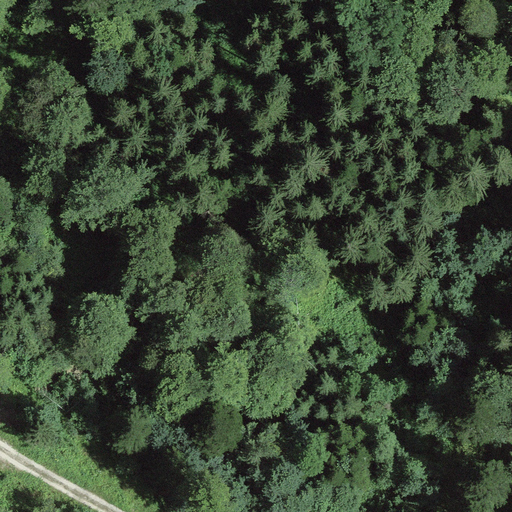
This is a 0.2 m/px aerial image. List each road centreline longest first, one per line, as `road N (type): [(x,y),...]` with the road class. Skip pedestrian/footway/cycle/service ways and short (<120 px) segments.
road 1 (track): [(152,511),(0,369)]
road 2 (track): [(0,454),(110,511)]
